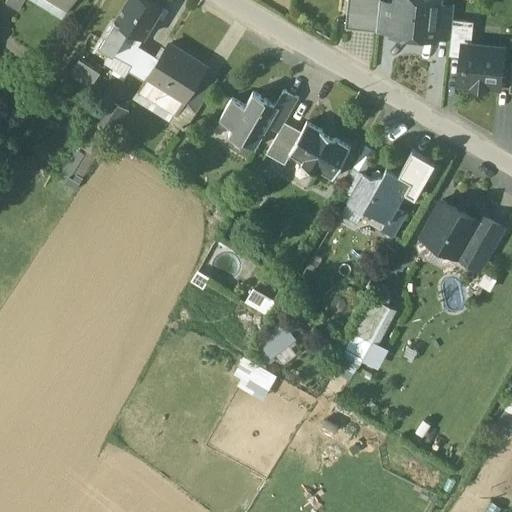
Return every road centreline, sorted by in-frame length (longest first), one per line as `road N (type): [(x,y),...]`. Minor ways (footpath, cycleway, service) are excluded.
road 1 (residential): [(217,0),(511,173)]
road 2 (track): [(0,175),(100,0)]
